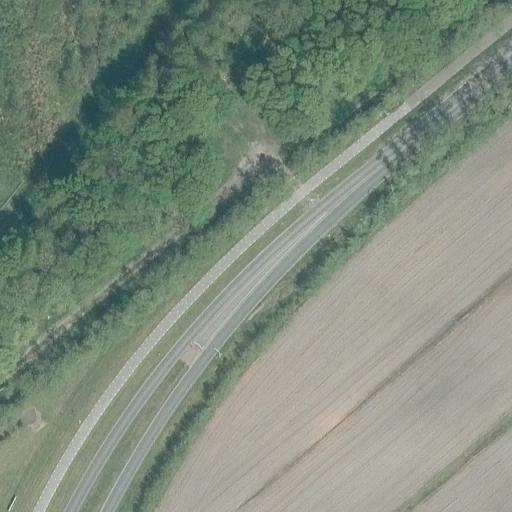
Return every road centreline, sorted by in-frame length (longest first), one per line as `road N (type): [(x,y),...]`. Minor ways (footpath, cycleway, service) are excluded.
road 1 (tertiary): [(390,158),(319,208),(198,323),(135,402),(68,511)]
road 2 (tertiary): [(105,511),(222,335),(390,158)]
road 3 (track): [(0,380),(266,146),(319,208)]
road 4 (track): [(181,0),(0,228)]
road 5 (tertiary): [(390,158),(511,59)]
